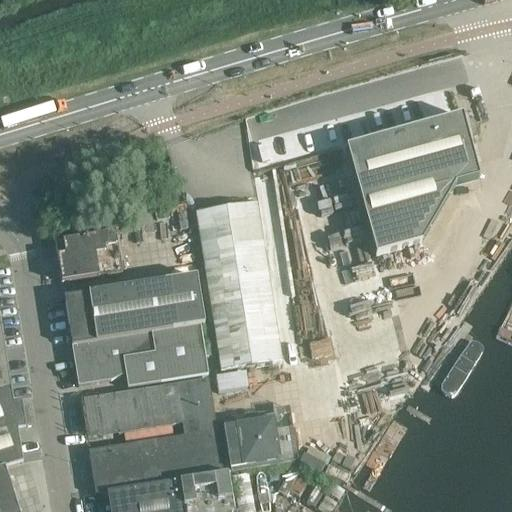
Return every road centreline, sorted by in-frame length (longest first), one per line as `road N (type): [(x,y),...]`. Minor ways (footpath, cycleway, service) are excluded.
road 1 (tertiary): [(0,136),(460,0)]
road 2 (unclassified): [(0,221),(21,254),(63,511)]
